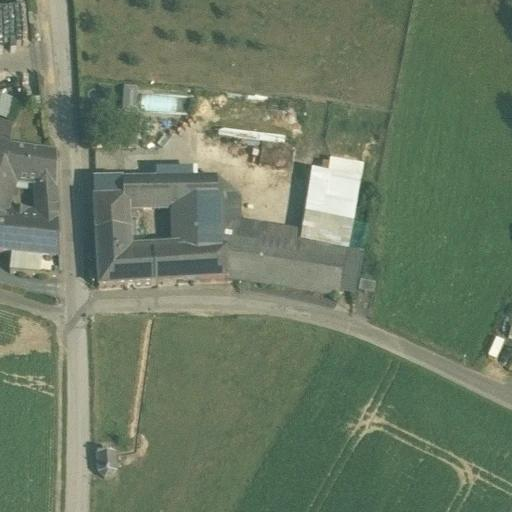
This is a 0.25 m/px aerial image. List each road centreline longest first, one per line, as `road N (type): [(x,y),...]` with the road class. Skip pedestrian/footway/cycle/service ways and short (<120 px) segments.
road 1 (residential): [(511,400),(326,322),(256,307),(72,311)]
road 2 (tertiary): [(72,311),(56,0)]
road 3 (tertiary): [(77,511),(72,311)]
